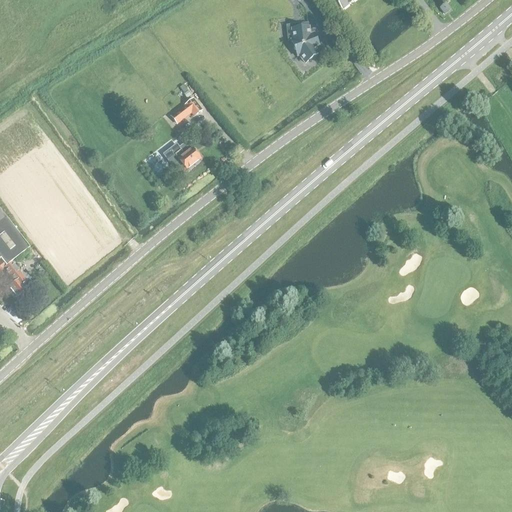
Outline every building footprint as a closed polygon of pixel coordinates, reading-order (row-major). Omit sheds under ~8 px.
[(333,0),(331,2),(339,13),(342,11),(356,0),(333,0)] [(450,11),(446,5),(440,9),(444,15),(450,11)] [(296,26),(285,27),(286,42),(290,42),(297,59),(299,59),(304,66),(320,54),(316,49),(319,48),(314,34),(310,35),(309,23),(296,24),(296,26)] [(202,111),(195,102),(193,100),(171,117),(177,125),(191,114),(194,117),(202,111)] [(187,172),(201,160),(192,149),(190,151),(187,148),(175,157),(182,166),(180,167),(184,172),(186,171),(187,172)] [(0,211),(0,272),(12,263),(30,249),(0,211)] [(0,284),(10,277),(12,279),(5,284),(9,289),(5,291),(10,297),(14,294),(19,301),(20,300),(22,301),(25,299),(25,297),(30,293),(24,285),(27,283),(12,263),(0,272),(0,284)]
